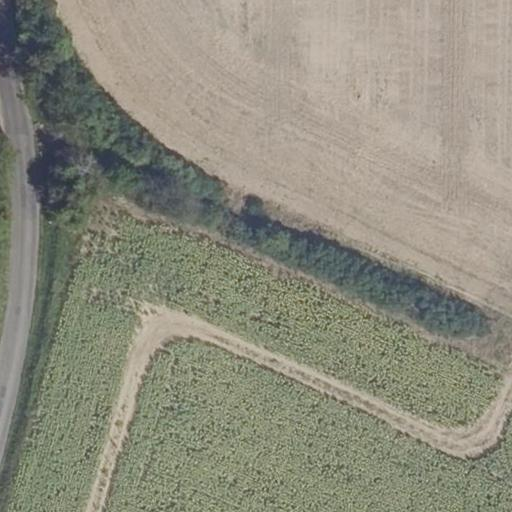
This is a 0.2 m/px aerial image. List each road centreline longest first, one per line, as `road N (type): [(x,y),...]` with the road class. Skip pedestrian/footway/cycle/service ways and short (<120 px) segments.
road 1 (track): [(93,511),(141,350),(167,323),(192,326),(454,441),(489,431),(511,385)]
road 2 (tertiary): [(0,416),(25,271),(22,152),(0,25)]
